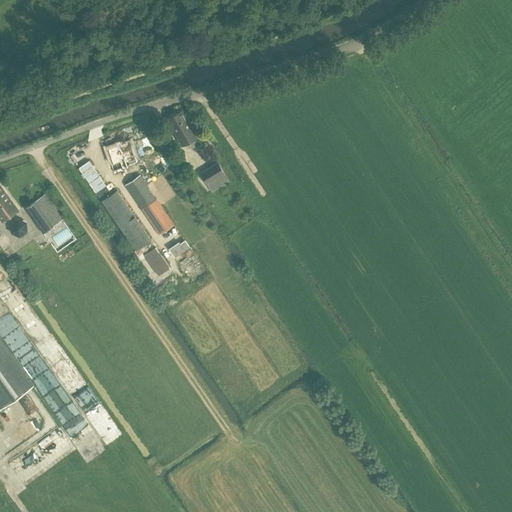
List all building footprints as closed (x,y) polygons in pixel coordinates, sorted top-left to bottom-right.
[(182,110),(167,119),(182,145),(197,136),(182,110)] [(120,146),(119,144),(107,148),(113,163),(124,159),(124,158),(134,154),(130,142),(120,146)] [(230,181),(218,161),(200,172),(212,192),(230,181)] [(174,223),(140,174),(125,184),(159,233),(174,223)] [(0,184),(0,217),(2,221),(18,209),(0,184)] [(135,249),(151,239),(117,190),(102,200),(135,249)] [(25,207),(43,232),(62,218),(44,194),(25,207)] [(175,257),(189,247),(185,240),(180,243),(179,241),(169,248),(175,257)] [(170,267),(155,246),(144,254),(158,275),(170,267)] [(0,409),(33,386),(0,338),(0,409)]
